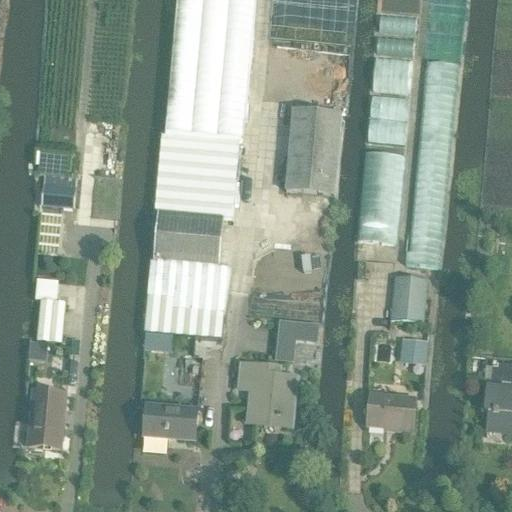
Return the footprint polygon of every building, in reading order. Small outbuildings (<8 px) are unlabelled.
[(341,118),(292,114),(285,195),(333,199),(341,118)] [(153,265),(150,265),(143,338),(220,345),(227,272),(217,271),(222,223),(230,224),(237,146),(161,139),(153,217),(157,217),(153,265)] [(36,167),(41,167),(67,170),(68,158),(37,155),(36,167)] [(75,183),(44,181),(41,210),(73,213),(75,183)] [(425,283),(394,281),(390,325),(422,327),(425,283)] [(64,307),(48,305),(40,304),(36,344),(60,346),(64,307)] [(279,324),(275,363),(292,365),(294,343),(316,345),(318,328),(279,324)] [(402,359),(425,361),(426,346),(403,344),(402,359)] [(486,433),(511,435),(511,370),(493,368),(493,372),(486,371),(485,384),(487,385),(486,392),(484,415),(488,416),(486,433)] [(243,373),(241,394),(253,396),(250,422),(289,427),(294,388),(276,385),(277,377),(243,373)] [(64,398),(33,395),(28,450),(59,453),(64,398)] [(416,404),(370,400),(367,431),(413,435),(416,404)] [(167,441),(192,444),(192,445),(194,446),(197,414),(145,409),(142,441),(167,443),(167,441)]
